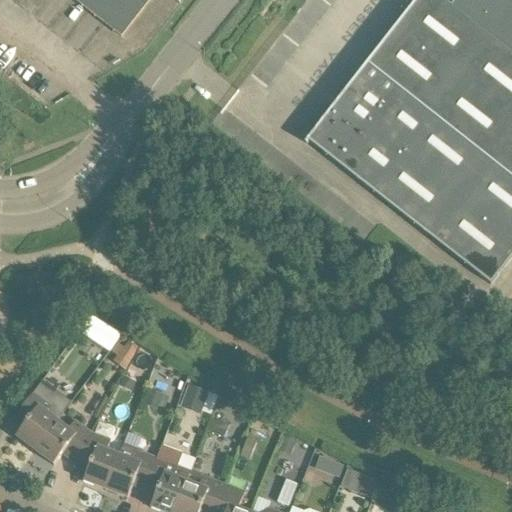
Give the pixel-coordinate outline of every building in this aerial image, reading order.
[(74,0),(122,37),(150,0),(74,0)] [(441,0),(412,0),(304,138),(492,285),(511,259),(511,0),(494,0),(474,26),(441,0)] [(109,330),(98,346),(109,353),(120,338),(109,330)] [(112,354),(118,358),(130,367),(139,350),(129,343),(124,350),(118,345),(112,354)] [(121,386),(133,393),(138,383),(126,376),(121,386)] [(200,417),(209,394),(190,386),(181,409),(200,417)] [(157,412),(163,397),(150,391),(144,407),(157,412)] [(20,413),(30,421),(17,438),(36,452),(58,423),(47,414),(54,406),(35,392),(20,413)] [(209,432),(225,438),(230,425),(214,419),(209,432)] [(54,466),(63,455),(67,449),(79,458),(92,434),(76,422),(69,431),(58,423),(36,452),(54,466)] [(92,434),(79,458),(92,463),(84,483),(106,492),(120,457),(107,452),(111,442),(92,434)] [(285,437),(280,448),(293,453),(297,442),(285,437)] [(257,444),(247,440),(240,458),(249,462),(257,444)] [(162,447),(157,460),(148,484),(160,488),(152,509),(158,511),(175,511),(191,473),(196,461),(183,456),(183,455),(162,447)] [(106,492),(128,500),(136,480),(148,484),(157,460),(137,452),(133,462),(120,457),(106,492)] [(315,471),(327,475),(332,463),(320,458),(315,471)] [(342,488),(352,492),(359,475),(348,471),(342,488)] [(200,511),(202,509),(210,511),(214,511),(224,486),(191,473),(175,511),(200,511)] [(384,485),(374,507),(385,511),(394,511),(402,494),(384,485)] [(224,486),(214,511),(244,511),(239,510),(245,494),(224,486)]
